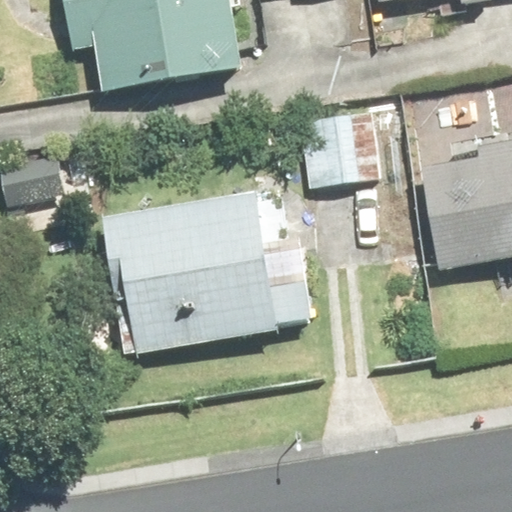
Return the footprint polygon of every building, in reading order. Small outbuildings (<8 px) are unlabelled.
[(70,0),(77,54),(102,51),(107,95),(242,79),(232,0),(70,0)] [(306,128),(313,189),(383,181),(376,120),(306,128)] [(489,168),(429,177),(443,269),(511,258),(511,150),(487,154),(489,168)] [(60,158),(2,172),(12,212),(70,198),(60,158)] [(129,274),(141,354),(315,329),(304,248),(271,252),(264,204),(112,226),(119,276),(129,274)]
